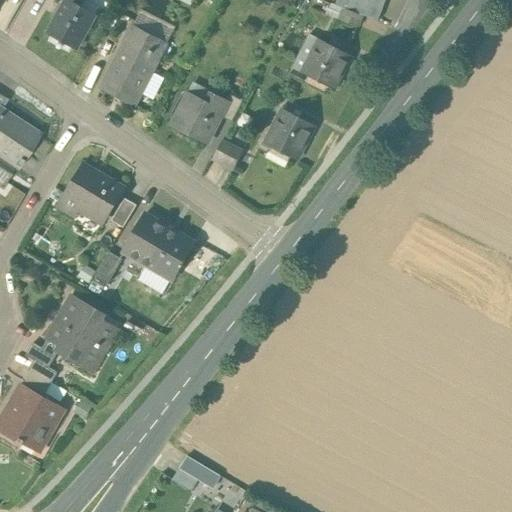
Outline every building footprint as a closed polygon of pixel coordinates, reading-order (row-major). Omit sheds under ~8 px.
[(63,0),(48,28),(80,48),(103,12),(87,0),(63,0)] [(363,26),(371,0),(348,0),(342,19),(363,26)] [(174,40),(135,23),(102,84),(140,108),(174,40)] [(340,84),(354,50),(311,30),(295,66),(340,84)] [(190,86),(174,119),(210,139),(233,97),(212,86),(208,96),(190,86)] [(2,107),(0,106),(0,159),(16,170),(41,134),(2,107)] [(314,126),(283,110),(266,143),(297,159),(314,126)] [(226,137),(216,156),(236,167),(245,146),(226,137)] [(87,158),(57,202),(79,215),(84,207),(109,221),(132,183),(87,158)] [(0,187),(1,189),(10,175),(0,168),(0,187)] [(130,225),(143,203),(129,195),(116,217),(130,225)] [(180,277),(202,237),(149,205),(125,248),(131,251),(180,277)] [(111,249),(94,279),(109,288),(126,259),(111,249)] [(96,369),(126,323),(77,288),(45,334),(96,369)] [(55,356),(43,349),(33,343),(26,355),(35,360),(30,369),(52,382),(57,372),(49,367),(55,356)] [(52,382),(33,371),(29,369),(23,380),(45,393),(52,382)] [(65,409),(29,388),(28,388),(25,386),(9,414),(5,411),(0,419),(0,430),(22,443),(23,444),(23,442),(36,449),(50,425),(54,427),(65,409)] [(219,475),(189,459),(186,458),(180,469),(213,486),(219,475)]
